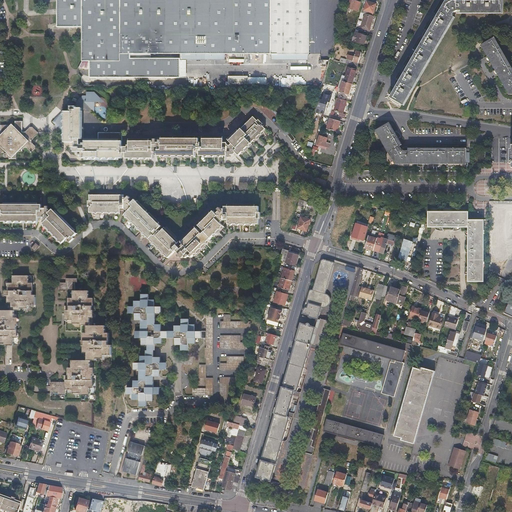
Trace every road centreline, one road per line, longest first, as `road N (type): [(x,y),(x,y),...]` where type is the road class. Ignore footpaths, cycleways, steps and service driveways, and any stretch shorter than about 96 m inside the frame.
road 1 (residential): [(0,231),(32,232),(62,250),(109,222),(179,272),(229,235),(279,235),(314,246)]
road 2 (unclassified): [(238,509),(314,246)]
road 3 (residential): [(338,172),(307,166),(249,109),(212,124),(109,126)]
road 4 (unknown): [(472,472),(389,452),(386,434),(409,358)]
road 5 (residential): [(460,511),(511,342)]
road 6 (residential): [(357,108),(511,130)]
road 7 (residential): [(335,185),(465,189)]
road 8 (secondary): [(238,509),(110,487)]
road 9 (residential): [(432,290),(314,246)]
road 10 (residential): [(172,408),(216,394),(216,315)]
